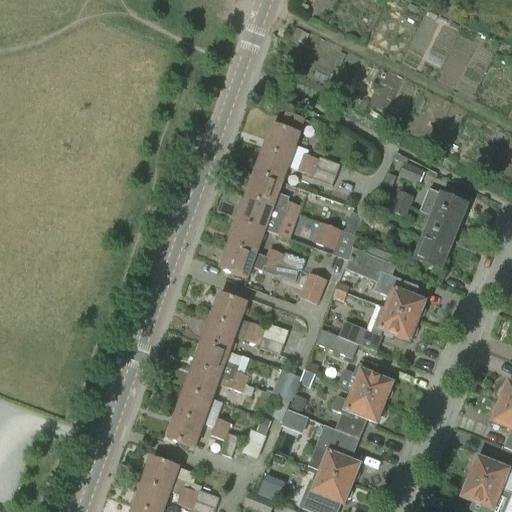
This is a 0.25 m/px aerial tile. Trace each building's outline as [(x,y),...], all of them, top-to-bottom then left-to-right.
[(272,127),(263,151),(290,161),(301,165),(315,170),(335,178),(339,168),(318,160),(318,162),(306,158),(309,151),(296,146),(299,137),(297,136),(302,122),(286,116),(281,130),(272,127)] [(263,151),(255,175),(282,185),(287,169),(312,178),(311,180),(332,187),(335,178),(315,170),(301,165),(290,161),(263,151)] [(399,177),(418,185),(423,173),(404,165),(399,177)] [(255,175),(246,199),(273,209),(297,217),(300,209),(287,204),(289,200),(278,196),(282,185),(255,175)] [(468,207),(452,201),(453,199),(444,195),(443,197),(440,196),(429,191),(420,214),(431,218),(459,230),(468,207)] [(399,193),(395,204),(409,209),(413,199),(399,193)] [(246,199),(237,223),(264,232),(274,236),(289,241),(294,226),(297,217),(273,209),(246,199)] [(395,204),(391,213),(405,219),(409,209),(395,204)] [(352,215),(344,233),(356,238),(363,219),(352,215)] [(450,252),(459,230),(431,218),(422,240),(450,252)] [(237,223),(229,247),(256,257),(264,232),(237,223)] [(323,225),(315,244),(334,252),(342,232),(323,225)] [(422,240),(414,262),(441,274),(450,252),(422,240)] [(370,242),(364,255),(387,264),(396,268),(401,255),(370,242)] [(229,247),(220,271),(247,281),(251,269),(262,273),(264,269),(265,269),(264,273),(276,277),(277,273),(278,271),(300,279),(302,274),(266,260),(256,257),(229,247)] [(353,250),(345,271),(377,285),(374,294),(390,300),(386,311),(417,324),(419,320),(423,319),(425,313),(423,309),(425,304),(414,299),(418,290),(382,275),(387,264),(364,255),(353,250)] [(269,252),(266,260),(302,274),(305,263),(284,255),(283,257),(269,252)] [(326,284),(310,277),(300,301),(317,307),(326,284)] [(339,285),(336,291),(347,296),(349,290),(339,285)] [(347,296),(336,291),(333,300),(344,304),(347,296)] [(219,297),(210,321),(237,331),(261,339),(264,331),(240,322),(246,306),(219,297)] [(344,324),(338,340),(357,348),(376,355),(382,339),(381,339),(383,333),(409,344),(411,339),(416,338),(418,332),(416,328),(417,324),(386,311),(380,309),(369,334),(344,324)] [(210,321),(202,345),(228,354),(234,339),(258,347),(261,339),(237,331),(210,321)] [(321,333),(316,347),(352,361),(357,348),(338,340),(321,333)] [(258,347),(258,349),(279,357),(282,347),(261,339),(258,347)] [(202,345),(193,369),(244,387),(247,379),(236,375),(238,369),(225,364),(228,354),(202,345)] [(346,373),(340,388),(353,393),(384,406),(386,402),(390,400),(392,394),(391,390),(393,385),(381,381),(383,376),(357,366),(353,376),(346,373)] [(193,369),(184,393),(211,402),(217,387),(241,395),(244,387),(193,369)] [(300,380),(283,372),(273,396),(281,399),(290,403),(300,380)] [(501,400),(500,404),(511,408),(511,385),(508,384),(506,389),(502,391),(499,396),(501,400)] [(184,393),(176,416),(203,426),(211,402),(184,393)] [(337,399),(332,412),(343,417),(337,432),(358,441),(366,421),(376,425),(378,421),(383,418),(385,413),(383,409),(384,406),(353,393),(348,404),(337,399)] [(272,419),(282,423),(290,403),(281,399),(272,419)] [(511,408),(500,404),(498,408),(494,410),(492,415),(494,419),(492,424),(511,432),(504,450),(511,453),(511,408)] [(310,437),(315,424),(288,412),(282,426),(310,437)] [(176,416),(167,441),(194,450),(203,426),(176,416)] [(263,419),(257,432),(266,436),(271,423),(263,419)] [(230,426),(216,421),(213,430),(227,435),(230,426)] [(326,428),(309,469),(317,472),(320,474),(320,475),(351,488),(353,484),(358,481),(360,476),(358,472),(360,467),(349,463),(358,441),(337,432),(326,428)] [(227,435),(213,430),(209,438),(224,443),(227,435)] [(221,455),(230,458),(237,439),(228,436),(221,455)] [(471,476),(469,480),(501,492),(506,481),(511,483),(511,480),(511,473),(478,459),(476,464),(472,466),(469,472),(471,476)] [(151,460),(142,485),(169,495),(175,478),(178,470),(151,460)] [(311,478),(299,509),(307,511),(337,511),(340,506),(344,507),(345,503),(350,500),(352,495),(350,491),(351,488),(320,475),(317,481),(311,478)] [(511,511),(511,496),(501,492),(469,480),(468,483),(464,485),(461,491),(463,495),(461,500),(473,504),(470,511),(471,511),(511,511)] [(277,506),(283,491),(265,483),(258,499),(274,505),(277,506)] [(142,485),(134,509),(142,511),(163,511),(166,503),(191,511),(193,503),(180,499),(169,495),(142,485)] [(197,495),(183,490),(180,499),(193,503),(197,495)] [(218,501),(198,494),(198,495),(197,495),(193,503),(214,511),(218,501)] [(243,508),(252,511),(271,511),(274,505),(248,495),(243,508)] [(213,511),(214,511),(193,503),(191,511),(190,511),(213,511)]
